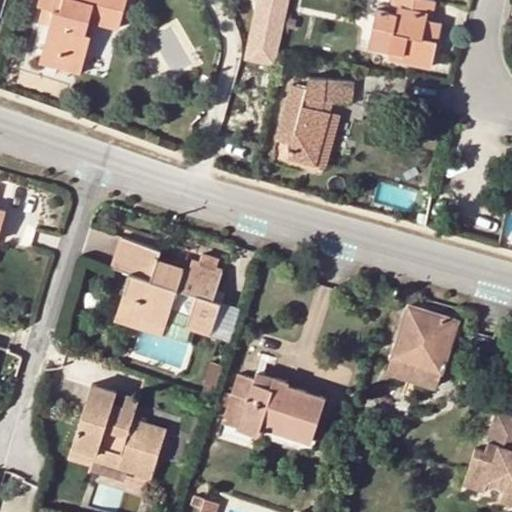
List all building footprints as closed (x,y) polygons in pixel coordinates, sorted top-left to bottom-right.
[(39,0),(39,5),(44,6),(55,9),(50,25),(42,54),(59,58),(56,66),(80,73),(91,35),(85,33),(89,21),(95,23),(118,29),(126,0),(39,0)] [(280,64),(291,0),(256,0),(246,58),(280,64)] [(413,32),(424,34),(426,22),(428,15),(431,16),(434,1),(428,0),(392,0),(391,5),(398,7),(396,14),(376,9),(369,42),(391,47),(388,58),(431,66),(436,42),(434,41),(423,39),(412,37),(413,32)] [(377,3),(376,9),(396,14),(398,7),(391,5),(377,3)] [(39,22),(50,25),(55,9),(44,6),(39,22)] [(91,35),(95,23),(89,21),(85,33),(91,35)] [(438,25),(426,22),(424,34),(423,39),(434,41),(438,25)] [(40,62),(56,66),(59,58),(42,54),(40,62)] [(325,100),(333,102),(353,102),(354,81),(310,77),(308,88),(292,84),(277,138),(293,142),(289,156),(316,163),(331,111),(323,109),(325,100)] [(331,111),(333,102),(325,100),(323,109),(331,111)] [(331,111),(316,163),(289,156),(273,152),(270,162),(315,174),(325,171),(339,114),(331,111)] [(157,261),(160,252),(122,239),(112,268),(130,274),(124,294),(139,299),(134,318),(167,328),(178,290),(197,296),(189,319),(196,332),(210,336),(220,304),(213,301),(223,271),(216,269),(219,262),(203,256),(200,264),(192,262),(189,271),(157,261)] [(164,335),(167,328),(134,318),(139,299),(124,294),(116,321),(164,335)] [(458,310),(416,298),(412,309),(454,323),(458,310)] [(409,308),(394,356),(441,373),(457,324),(454,323),(412,309),(409,308)] [(186,329),(196,332),(189,319),(186,329)] [(435,389),(441,373),(394,356),(388,374),(435,389)] [(254,382),(239,377),(223,425),(258,437),(261,427),(310,443),(324,400),(287,388),(288,384),(257,374),(254,382)] [(133,421),(136,413),(124,408),(114,405),(117,395),(91,387),(73,448),(97,455),(99,450),(120,455),(116,469),(135,474),(139,463),(154,468),(165,432),(133,421)] [(127,398),(124,408),(136,413),(140,402),(127,398)] [(511,504),(511,415),(497,410),(484,450),(475,447),(463,482),(486,489),(489,480),(504,485),(499,500),(511,504)] [(315,445),(310,443),(261,427),(258,437),(312,454),(315,445)] [(360,451),(364,436),(356,434),(352,449),(360,451)] [(99,450),(97,455),(73,448),(70,456),(116,469),(120,455),(99,450)] [(151,479),(154,468),(139,463),(135,474),(151,479)] [(191,506),(202,510),(205,500),(194,497),(191,506)] [(216,511),(219,506),(205,500),(202,510),(200,511),(216,511)]
